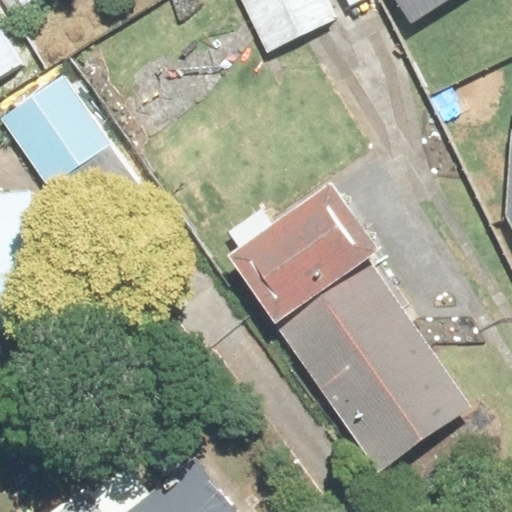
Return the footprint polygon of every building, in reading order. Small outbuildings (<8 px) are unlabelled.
[(28,0),(35,11),(53,0),(28,0)] [(389,0),(250,0),(282,62),(393,6),(389,0)] [(0,8),(0,99),(42,72),(0,8)] [(74,74),(10,128),(80,212),(145,157),(74,74)] [(383,264),(407,246),(361,182),(251,261),(402,471),(487,409),(383,264)] [(0,336),(53,332),(41,193),(0,196),(0,336)] [(167,486),(146,459),(76,511),(262,511),(214,449),(167,486)]
